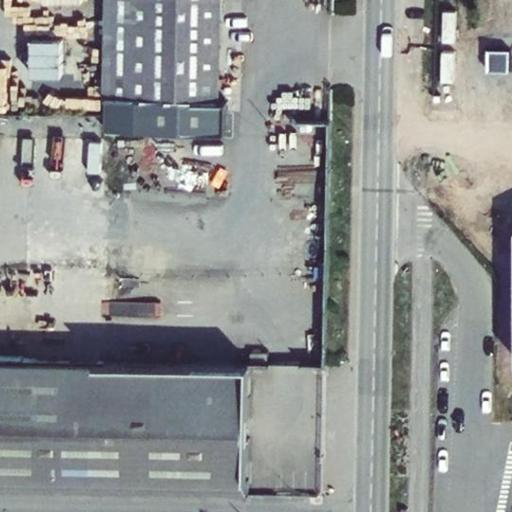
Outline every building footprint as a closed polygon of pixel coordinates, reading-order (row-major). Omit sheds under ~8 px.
[(243,0),(111,0),(109,85),(241,90),(243,0)] [(35,39),(34,49),(60,50),(60,40),(35,39)] [(178,190),(260,192),(261,131),(180,129),(178,190)] [(47,343),(50,189),(18,189),(15,342),(47,343)] [(214,353),(250,352),(249,306),(212,307),(214,353)] [(0,487),(248,491),(252,362),(0,358),(0,487)]
